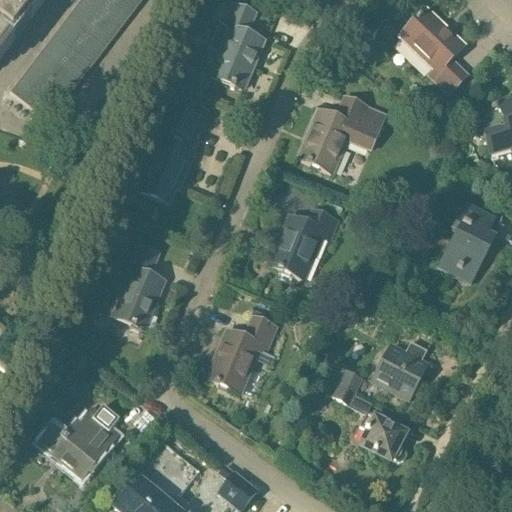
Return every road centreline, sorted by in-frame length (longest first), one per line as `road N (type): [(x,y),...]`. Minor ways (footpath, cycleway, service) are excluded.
road 1 (residential): [(317,511),(158,398),(289,78),(346,0)]
road 2 (residential): [(407,511),(511,321)]
